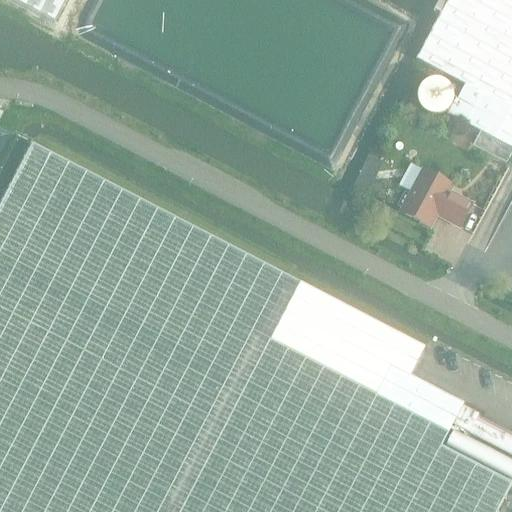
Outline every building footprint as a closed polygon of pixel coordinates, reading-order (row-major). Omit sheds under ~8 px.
[(1,0),(53,26),(66,0),(1,0)] [(511,0),(449,0),(416,61),(416,62),(464,87),(511,112),(511,0)] [(511,153),(511,112),(464,87),(456,101),(454,99),(445,116),(480,134),(471,149),(504,166),(511,153)] [(440,448),(448,433),(268,340),(297,283),(32,145),(0,206),(0,511),(497,511),(511,485),(440,448)] [(354,187),(369,194),(384,161),(369,154),(354,187)] [(442,220),(459,228),(471,205),(448,193),(451,187),(422,171),(409,196),(404,194),(397,207),(402,209),(400,213),(429,229),(436,214),(443,218),(442,220)] [(424,349),(297,283),(268,340),(448,433),(462,405),(409,377),(424,349)] [(452,426),(468,434),(478,416),(461,408),(452,426)]
